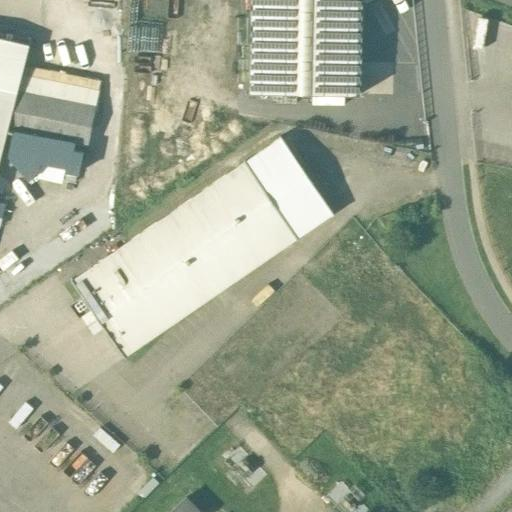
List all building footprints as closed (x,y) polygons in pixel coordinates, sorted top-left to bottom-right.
[(251,0),(249,92),(361,94),(363,4),(371,0),(251,0)] [(99,90),(21,75),(29,44),(0,37),(0,85),(17,90),(18,91),(96,106),(99,90)] [(17,90),(0,85),(0,158),(7,129),(10,130),(18,91),(17,90)] [(96,106),(18,91),(10,130),(11,130),(75,143),(89,145),(96,106)] [(212,123),(138,97),(132,114),(206,141),(212,123)] [(75,143),(11,130),(10,133),(14,133),(9,155),(29,179),(38,169),(40,162),(67,167),(67,171),(78,173),(83,152),(73,150),(75,143)] [(245,161),(73,279),(73,278),(72,279),(125,357),(126,356),(126,355),(297,237),(298,238),(299,238),(289,223),(256,175),(246,160),(245,160),(245,161)] [(299,216),(266,168),(256,175),(289,223),(299,216)] [(186,497),(171,511),(200,511),(198,509),(204,503),(198,497),(192,503),(186,497)]
